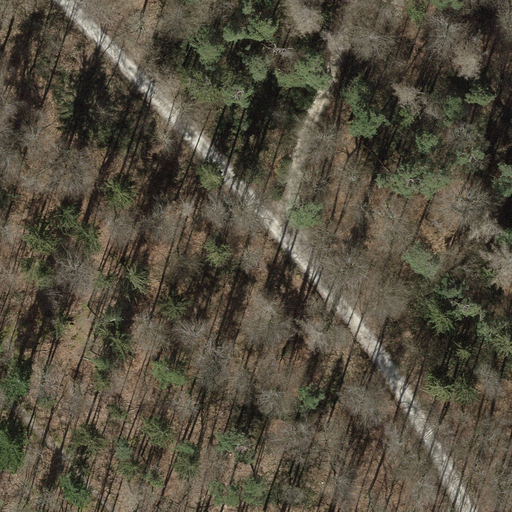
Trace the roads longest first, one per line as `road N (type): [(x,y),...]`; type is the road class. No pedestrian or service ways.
road 1 (track): [(470,511),(378,336),(290,229),(71,0)]
road 2 (track): [(290,229),(314,108),(353,0)]
